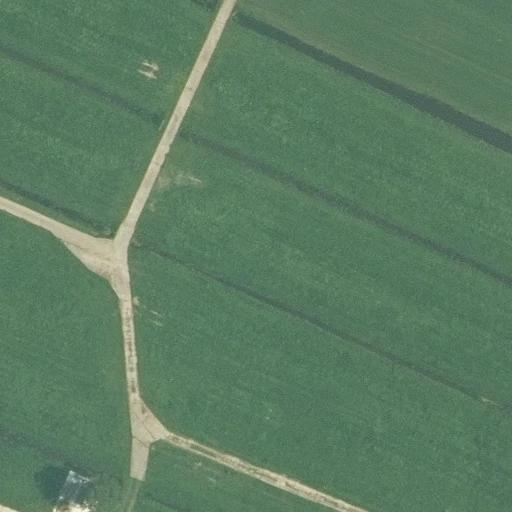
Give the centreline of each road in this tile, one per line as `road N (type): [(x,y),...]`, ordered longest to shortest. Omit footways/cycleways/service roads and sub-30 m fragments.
road 1 (track): [(0,204),(115,255),(139,475),(124,511)]
road 2 (track): [(115,255),(234,0)]
road 3 (track): [(136,422),(353,511)]
